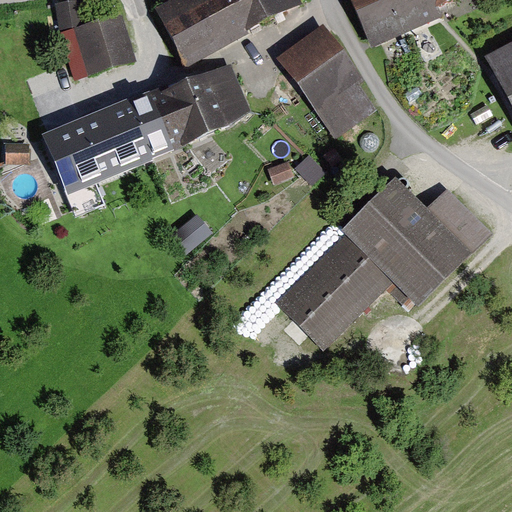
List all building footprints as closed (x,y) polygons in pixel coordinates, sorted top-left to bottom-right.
[(190,0),(162,15),(191,68),(302,8),(297,0),(190,0)] [(360,0),(383,49),(447,20),(443,10),(465,0),(360,0)] [(127,19),(65,35),(77,79),(138,62),(127,19)] [(366,86),(324,30),(277,64),(336,143),(377,113),(360,90),(366,86)] [(511,50),(498,56),(511,85),(511,50)] [(206,76),(151,98),(175,157),(230,135),(252,116),(232,69),(207,80),(206,76)] [(153,166),(175,157),(151,98),(129,107),(129,106),(43,141),(57,175),(66,196),(68,202),(154,167),(153,166)] [(404,187),(279,300),(321,347),(395,281),(423,311),(495,246),(450,196),(429,215),(404,187)] [(189,257),(216,236),(201,217),(174,237),(189,257)]
